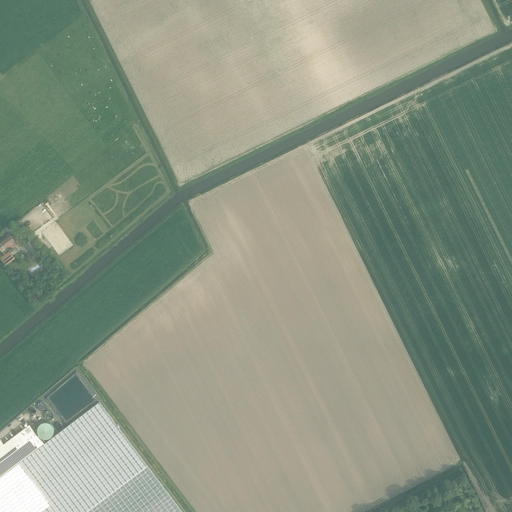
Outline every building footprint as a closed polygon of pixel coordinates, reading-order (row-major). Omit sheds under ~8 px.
[(8,246),(9,248),(11,246),(12,248),(17,244),(15,240),(9,233),(0,240),(0,242),(0,249),(4,247),(4,248),(8,246)] [(29,250),(35,246),(30,241),(25,244),(29,250)] [(3,262),(12,256),(9,252),(0,258),(3,262)] [(30,293),(34,300),(40,296),(35,290),(30,293)] [(44,443),(0,476),(0,511),(182,511),(99,402),(44,443)] [(38,429),(38,430),(38,431),(38,432),(39,432),(39,433),(39,434),(40,434),(40,435),(41,436),(42,436),(42,437),(43,437),(44,438),(45,438),(46,438),(47,438),(48,438),(49,437),(50,437),(51,436),(52,436),(52,435),(53,435),(53,434),(54,433),(54,432),(54,431),(55,430),(55,429),(54,428),(54,427),(54,426),(53,425),(53,424),(52,424),(52,423),(51,423),(50,422),(49,422),(48,422),(48,421),(47,421),(46,421),(45,421),(44,422),(43,422),(42,422),(42,423),(41,423),(40,424),(40,425),(39,425),(39,426),(39,427),(38,427),(38,428),(38,429)] [(0,476),(44,443),(29,424),(3,443),(0,439),(0,476)]
